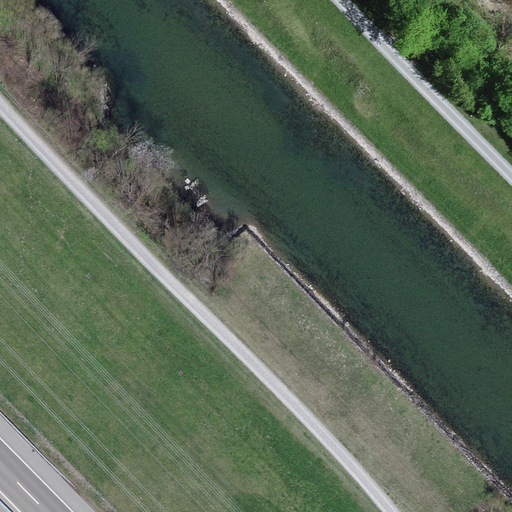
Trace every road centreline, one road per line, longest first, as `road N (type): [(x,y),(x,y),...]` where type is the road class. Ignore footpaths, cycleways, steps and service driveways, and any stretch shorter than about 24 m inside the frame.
road 1 (track): [(392,511),(0,100)]
road 2 (track): [(511,176),(341,0)]
